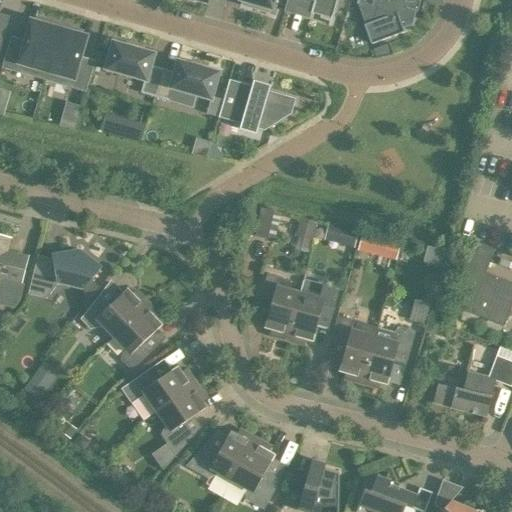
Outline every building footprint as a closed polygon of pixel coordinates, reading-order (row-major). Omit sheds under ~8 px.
[(239,0),(239,1),(241,2),(253,5),(252,9),(268,14),(269,10),(272,10),(274,0),(239,0)] [(287,0),(284,11),(292,14),(295,0),(287,0)] [(309,0),(314,1),(311,13),(332,19),(337,0),(309,0)] [(364,0),(364,3),(376,7),(372,23),(364,25),(371,45),(404,33),(402,29),(412,26),(416,12),(417,13),(420,1),(418,0),(364,0)] [(0,48),(9,17),(0,14),(0,48)] [(10,37),(1,68),(43,80),(59,24),(36,17),(35,21),(29,19),(23,40),(10,37)] [(59,24),(43,80),(85,92),(94,61),(82,57),(88,36),(81,34),(82,30),(59,24)] [(113,42),(104,72),(143,83),(140,93),(155,97),(162,70),(151,66),(154,55),(113,42)] [(373,50),(376,57),(390,54),(387,45),(373,50)] [(162,70),(155,97),(169,101),(171,91),(211,103),(219,73),(177,61),(174,73),(162,70)] [(230,81),(219,118),(242,125),(240,132),(257,137),(259,130),(264,132),(291,115),(295,100),(269,92),(270,88),(254,83),(252,87),(230,81)] [(0,111),(6,113),(12,90),(0,87),(0,111)] [(144,139),(145,127),(105,121),(103,132),(144,139)] [(197,140),(196,154),(224,156),(226,142),(197,140)] [(300,217),(294,237),(311,242),(317,222),(300,217)] [(341,228),(336,246),(353,250),(357,232),(341,228)] [(363,231),(357,251),(396,261),(401,242),(363,231)] [(23,285),(20,284),(27,258),(6,253),(9,240),(0,237),(0,305),(13,309),(19,301),(23,285)] [(451,307),(503,327),(511,304),(511,283),(484,273),(493,250),(476,243),(451,307)] [(50,259),(38,256),(28,295),(46,299),(58,284),(84,290),(83,308),(99,288),(91,281),(101,268),(79,251),(52,256),(52,259),(50,259)] [(270,335),(287,340),(300,295),(288,291),(291,281),(267,274),(260,300),(272,303),(264,329),(271,331),(270,335)] [(316,299),(300,295),(287,340),(304,345),(306,340),(312,342),(316,327),(328,331),(340,290),(320,284),(316,299)] [(102,325),(114,337),(148,304),(136,292),(132,295),(127,290),(107,309),(97,299),(80,320),(90,330),(100,328),(102,325)] [(426,322),(430,301),(418,299),(414,319),(426,322)] [(148,304),(114,337),(125,349),(123,351),(120,360),(130,370),(137,365),(150,354),(141,345),(162,326),(157,321),(160,317),(148,304)] [(344,379),(361,383),(374,338),(377,328),(341,318),(337,333),(349,337),(339,372),(345,374),(344,379)] [(374,338),(361,383),(379,388),(380,384),(387,386),(394,361),(406,365),(415,332),(399,327),(393,334),(390,343),(374,338)] [(450,408),(486,417),(495,382),(511,388),(511,384),(511,362),(496,356),(487,379),(467,374),(463,391),(437,384),(432,403),(451,408),(450,408)] [(147,398),(157,412),(196,385),(186,370),(182,373),(178,367),(154,384),(146,372),(121,389),(131,404),(136,400),(145,400),(147,398)] [(37,401),(47,387),(32,376),(22,390),(37,401)] [(196,385),(157,412),(167,425),(164,427),(161,435),(166,442),(151,454),(162,469),(175,456),(187,443),(177,428),(206,408),(202,402),(206,400),(196,385)] [(217,473),(232,481),(255,439),(239,431),(237,435),(231,431),(217,455),(203,447),(186,467),(208,479),(216,475),(217,473)] [(255,439),(232,481),(246,489),(245,491),(245,500),(264,510),(278,485),(267,479),(269,475),(265,472),(274,456),(268,452),(271,448),(255,439)] [(299,507),(298,511),(302,511),(311,511),(313,507),(338,508),(339,473),(324,469),(325,465),(312,461),(307,479),(291,475),(282,506),(299,507)] [(424,511),(425,511),(412,507),(417,495),(390,485),(392,482),(377,476),(370,493),(364,490),(355,511),(424,511)] [(476,511),(451,501),(441,511),(480,511),(477,510),(476,511)]
